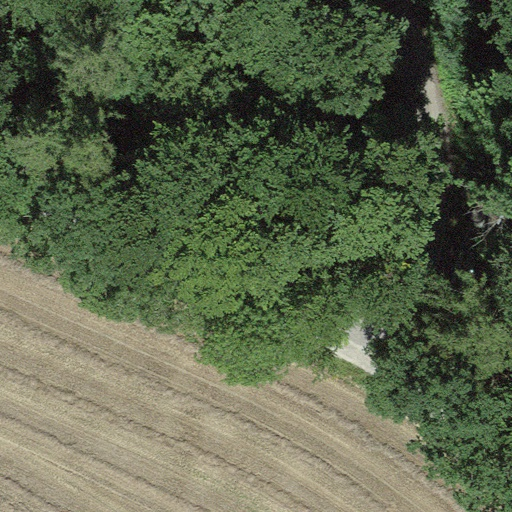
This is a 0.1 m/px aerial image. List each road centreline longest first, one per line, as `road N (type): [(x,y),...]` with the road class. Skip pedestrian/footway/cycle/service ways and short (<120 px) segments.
road 1 (track): [(0,182),(392,353),(420,268),(417,105),(391,0)]
road 2 (track): [(392,353),(511,461)]
